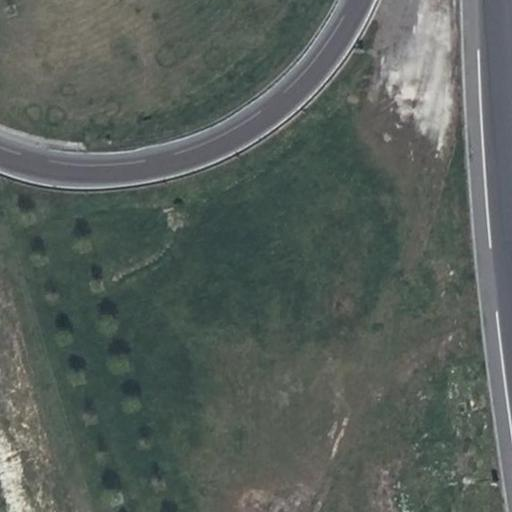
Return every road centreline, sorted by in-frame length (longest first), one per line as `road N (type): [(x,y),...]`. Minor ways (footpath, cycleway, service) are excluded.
road 1 (motorway): [(368,0),(284,114),(216,150),(154,171),(77,175),(0,158)]
road 2 (motorway): [(504,0),(511,151)]
